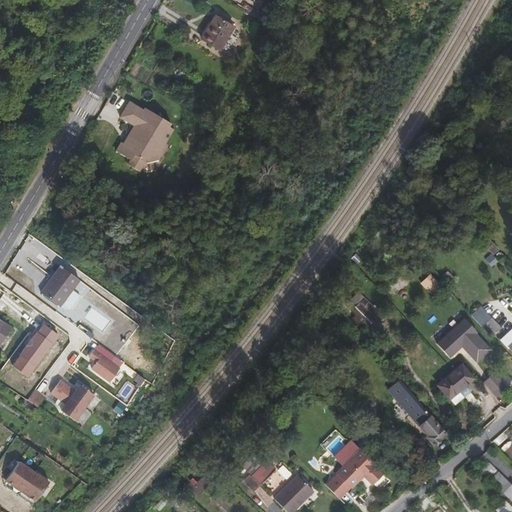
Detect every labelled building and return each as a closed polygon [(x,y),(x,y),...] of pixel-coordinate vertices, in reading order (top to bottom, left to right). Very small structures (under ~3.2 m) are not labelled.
[(214,48),(228,25),(210,13),(195,37),(214,48)] [(141,99),(126,90),(118,105),(133,114),(122,132),(120,130),(116,137),(129,144),(127,149),(138,155),(143,146),(156,145),(164,133),(161,131),(170,116),(167,115),(168,112),(143,97),(141,99)] [(495,254),(500,249),(488,238),(483,243),(495,254)] [(506,252),(503,248),(498,253),(501,257),(506,252)] [(505,260),(510,255),(506,252),(501,257),(505,260)] [(74,286),(77,282),(59,268),(52,277),(70,291),(74,286)] [(60,305),(70,291),(52,277),(39,294),(57,308),(60,305)] [(78,296),(82,291),(74,286),(70,291),(78,296)] [(67,311),(78,296),(70,291),(60,305),(67,311)] [(470,336),(474,332),(461,318),(434,344),(447,358),(456,349),(455,348),(458,345),(474,362),(487,350),(476,337),(473,340),(470,336)] [(0,340),(1,341),(10,326),(0,319),(0,340)] [(501,330),(493,321),(491,323),(499,332),(501,330)] [(499,332),(491,323),(488,326),(496,335),(499,332)] [(12,365),(28,377),(58,335),(43,324),(12,365)] [(3,342),(12,327),(10,326),(1,341),(3,342)] [(117,366),(91,347),(86,354),(93,359),(88,365),(107,379),(117,366)] [(446,399),(470,379),(459,365),(435,386),(446,399)] [(93,394),(79,383),(75,389),(62,380),(49,396),(76,417),(93,394)] [(393,400),(404,389),(396,381),(385,391),(393,400)] [(46,394),(38,388),(30,398),(38,404),(46,394)] [(443,432),(404,389),(393,400),(426,436),(425,437),(432,445),(437,440),(436,439),(443,432)] [(33,411),(37,405),(29,400),(26,406),(33,411)] [(39,414),(42,408),(37,405),(33,411),(39,414)] [(380,473),(371,464),(372,463),(357,447),(338,466),(353,482),(360,475),(369,484),(380,473)] [(49,482),(19,461),(6,480),(14,485),(15,483),(22,488),(23,486),(30,491),(27,495),(35,501),(49,482)] [(257,486),(272,470),(264,462),(248,477),(257,486)] [(497,472),(487,462),(479,470),(489,480),(497,472)] [(335,496),(347,485),(349,486),(353,482),(338,466),(333,471),(334,472),(337,475),(325,486),(335,496)] [(325,486),(337,475),(334,472),(323,484),(325,486)] [(192,493),(203,481),(198,476),(187,487),(192,493)] [(284,511),(289,511),(310,492),(295,476),(272,499),(284,511)] [(22,488),(15,483),(14,485),(6,480),(3,483),(33,504),(35,501),(27,495),(30,491),(23,486),(22,488)] [(501,494),(510,503),(511,500),(511,482),(511,483),(501,494)] [(494,511),(511,511),(511,508),(504,501),(494,511)]
